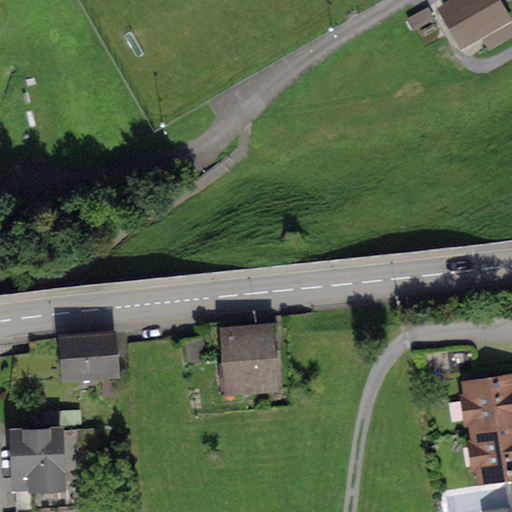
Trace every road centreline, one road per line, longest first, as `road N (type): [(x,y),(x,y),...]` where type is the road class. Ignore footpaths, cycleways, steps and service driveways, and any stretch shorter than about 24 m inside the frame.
road 1 (primary): [(0,321),(511,266)]
road 2 (residential): [(511,324),(418,336),(395,350),(368,399),(351,511)]
